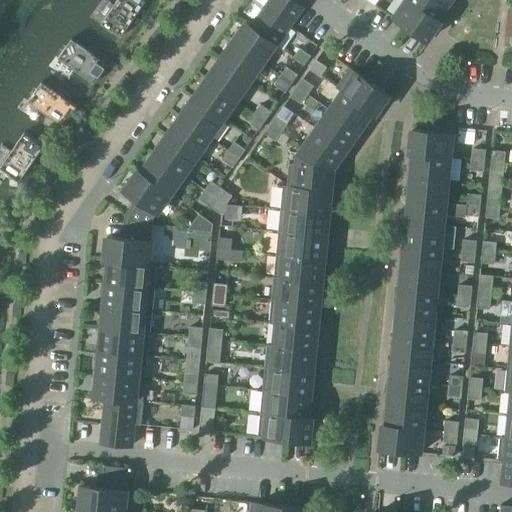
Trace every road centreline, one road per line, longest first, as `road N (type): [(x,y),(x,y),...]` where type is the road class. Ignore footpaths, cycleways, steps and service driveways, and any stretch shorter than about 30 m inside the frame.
road 1 (residential): [(212,0),(47,233),(25,448)]
road 2 (residential): [(25,448),(511,496)]
road 3 (residential): [(308,0),(412,80),(466,97),(511,100)]
